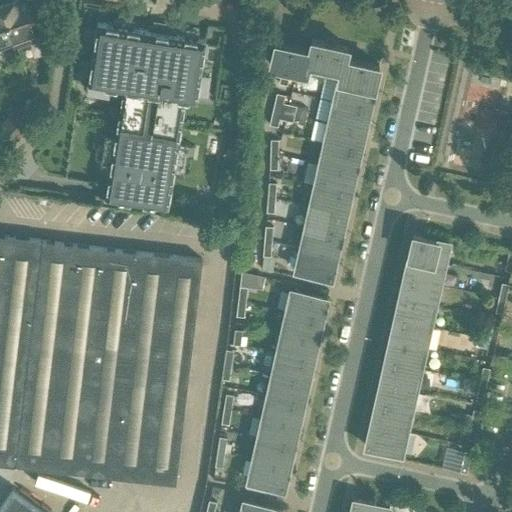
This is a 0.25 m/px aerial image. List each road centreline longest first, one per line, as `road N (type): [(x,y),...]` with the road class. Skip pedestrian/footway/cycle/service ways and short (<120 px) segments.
road 1 (residential): [(331,464),(389,200)]
road 2 (residential): [(389,200),(434,0)]
road 3 (residential): [(479,497),(331,464)]
road 4 (residential): [(511,227),(389,200)]
